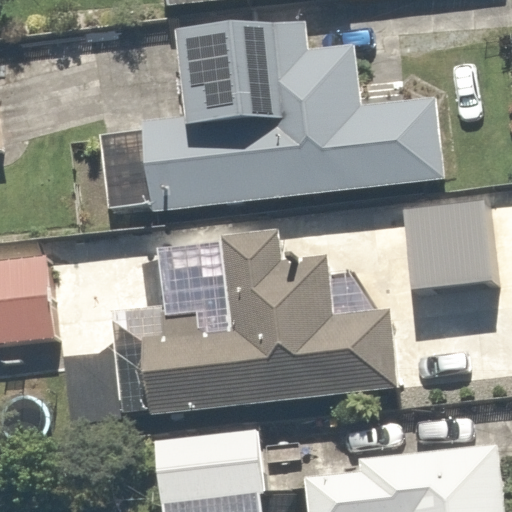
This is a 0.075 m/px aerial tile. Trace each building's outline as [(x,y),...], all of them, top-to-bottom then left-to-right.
[(172,0),(173,10),(264,0),(172,0)] [(315,57),(311,27),(185,44),(195,123),(146,129),(158,224),(449,186),(438,103),(366,112),(358,51),(315,57)] [(156,422),(406,392),(396,312),(341,319),(334,261),(286,267),(282,236),(227,242),(238,331),(214,334),(211,312),(170,317),(173,342),(147,345),(156,422)] [(48,250),(0,256),(0,350),(61,342),(48,250)] [(274,511),(271,436),(164,441),(167,511),(274,511)] [(508,511),(504,454),(369,467),(370,478),(308,485),(310,511),(508,511)]
